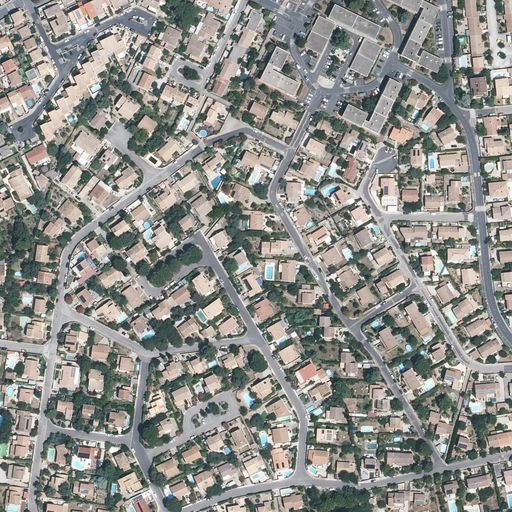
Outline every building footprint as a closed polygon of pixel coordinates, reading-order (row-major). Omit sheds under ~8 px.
[(105,2),(104,0),(94,0),(91,2),(97,16),(101,14),(105,12),(103,8),(101,4),(105,2)] [(121,5),(118,0),(104,0),(105,2),(106,3),(111,1),(112,4),(114,9),(121,5)] [(152,0),(150,6),(157,9),(161,2),(165,4),(166,0),(152,0)] [(215,0),(216,0),(215,0),(209,0),(208,4),(213,6),(220,9),(224,0),(215,0)] [(224,0),(220,9),(227,13),(233,0),(224,0)] [(420,7),(423,1),(420,0),(389,0),(393,1),(393,0),(394,0),(396,1),(395,3),(401,5),(402,3),(405,5),(404,7),(408,9),(409,7),(413,9),(412,10),(417,13),(420,7)] [(475,0),(464,0),(466,17),(468,17),(479,17),(479,16),(478,12),(476,12),(475,0)] [(511,0),(502,0),(502,2),(504,1),(506,14),(511,13),(511,0)] [(97,16),(91,2),(79,7),(79,8),(82,13),(87,11),(91,19),(97,16)] [(416,56),(421,46),(433,20),(431,20),(433,17),(434,17),(437,12),(435,11),(437,8),(427,3),(424,9),(420,17),(415,28),(417,28),(415,32),(413,31),(411,36),(413,36),(411,40),(409,39),(407,44),(409,45),(407,48),(405,47),(403,52),(405,53),(403,56),(413,61),(416,56)] [(55,14),(61,11),(58,4),(45,11),(48,17),(55,14)] [(375,39),(380,27),(335,5),(329,16),(375,39)] [(82,13),(79,8),(68,14),(71,20),(75,17),(79,25),(86,22),(82,13)] [(246,28),(255,32),(263,16),(252,10),(250,15),(252,16),(246,28)] [(24,19),(20,11),(11,15),(15,24),(14,24),(15,28),(24,24),(22,20),(24,19)] [(55,14),(58,18),(50,22),(53,29),(67,23),(61,11),(55,14)] [(209,12),(204,23),(217,30),(221,23),(213,19),(215,15),(209,12)] [(319,54),(334,24),(319,16),(304,46),(319,54)] [(468,17),(470,35),(480,34),(483,34),(482,29),(480,30),(479,17),(468,17)] [(70,30),(67,23),(53,29),(57,36),(70,30)] [(204,38),(206,33),(214,37),(217,30),(204,23),(198,35),(200,36),(204,38)] [(26,27),(24,24),(15,28),(13,29),(15,32),(18,30),(22,38),(31,34),(27,26),(26,27)] [(319,54),(321,55),(336,24),(334,24),(319,54)] [(168,26),(165,33),(178,40),(183,31),(184,28),(178,25),(176,30),(168,26)] [(245,47),(247,48),(255,32),(246,28),(244,27),(242,31),(244,32),(238,44),(245,47)] [(167,48),(173,51),(178,40),(165,33),(162,40),(169,44),(167,48)] [(195,33),(189,45),(202,51),(206,44),(202,42),(198,40),(200,36),(198,35),(195,33)] [(113,35),(107,38),(113,52),(115,55),(115,56),(127,50),(122,40),(118,42),(115,35),(114,34),(113,35)] [(481,42),(480,34),(470,35),(472,54),(482,53),(484,53),(484,48),(482,48),(481,42)] [(33,38),(31,38),(30,35),(22,38),(21,39),(23,43),(24,42),(28,50),(35,47),(37,46),(33,38)] [(5,39),(4,37),(0,38),(0,49),(0,50),(8,46),(9,47),(12,46),(11,44),(8,37),(5,39)] [(106,55),(113,52),(107,38),(100,41),(101,43),(103,49),(99,51),(105,63),(105,64),(110,62),(108,58),(106,55)] [(366,39),(365,39),(350,69),(351,69),(366,39)] [(381,47),(366,39),(351,69),(366,76),(381,47)] [(232,47),(234,47),(228,59),(237,64),(245,47),(238,44),(234,42),(232,47)] [(164,47),(156,43),(155,46),(153,45),(149,54),(157,58),(161,50),(163,50),(164,47)] [(185,52),(191,55),(202,60),(205,53),(202,51),(189,45),(185,52)] [(28,54),(30,53),(34,62),(34,61),(42,57),(39,49),(37,50),(35,47),(28,50),(26,51),(28,54)] [(287,52),(277,47),(268,63),(274,66),(280,69),(283,64),(281,64),(283,61),(284,61),(287,56),(285,55),(287,52)] [(91,63),(90,63),(96,74),(101,72),(98,66),(105,63),(99,51),(98,50),(91,53),(93,57),(95,61),(91,63)] [(438,71),(443,61),(423,51),(420,57),(417,63),(426,67),(426,65),(430,67),(429,69),(434,71),(435,69),(438,71)] [(483,66),(482,53),(472,54),(474,72),(486,71),(486,66),(483,66)] [(157,58),(149,54),(143,65),(152,70),(152,69),(156,71),(160,64),(157,62),(159,59),(157,58)] [(229,80),(231,76),(237,64),(228,59),(226,58),(224,63),(226,64),(220,76),(229,80)] [(15,72),(13,68),(15,67),(11,60),(6,62),(2,64),(6,72),(5,72),(6,76),(8,75),(15,72)] [(96,76),(96,74),(90,63),(89,62),(83,65),(84,69),(86,73),(81,75),(84,81),(96,76)] [(46,65),(46,63),(37,67),(38,69),(41,76),(50,72),(51,73),(54,72),(50,64),(46,65)] [(105,64),(105,63),(98,66),(101,72),(107,69),(105,64)] [(240,65),(237,64),(231,76),(235,77),(240,65)] [(291,92),(294,93),(299,84),(272,70),(267,68),(261,77),(265,79),(264,81),(269,83),(270,82),(273,83),(272,85),(282,90),(283,88),(286,90),(285,91),(291,94),(291,92)] [(38,69),(35,70),(34,69),(25,73),(29,79),(30,81),(38,77),(39,79),(42,77),(41,76),(38,69)] [(17,71),(15,72),(8,75),(11,83),(10,84),(12,87),(17,85),(20,83),(19,80),(21,79),(17,71)] [(145,73),(140,71),(135,83),(139,86),(145,73)] [(150,85),(154,77),(145,73),(139,86),(148,90),(150,85)] [(73,87),(76,93),(87,87),(84,81),(81,75),(81,74),(74,77),(78,85),(73,87)] [(216,79),(218,80),(212,92),(221,96),(229,80),(220,76),(218,75),(216,79)] [(97,78),(96,76),(84,81),(87,87),(88,88),(99,82),(97,78)] [(487,96),(485,77),(473,79),(474,93),(475,96),(479,96),(480,95),(480,97),(487,96)] [(511,86),(509,87),(508,79),(495,80),(497,96),(503,95),(504,95),(509,94),(509,95),(511,94),(511,86)] [(221,96),(224,98),(232,82),(229,80),(221,96)] [(384,96),(382,100),(380,99),(378,104),(380,105),(378,108),(377,107),(369,123),(366,128),(376,133),(378,130),(379,131),(382,126),(380,125),(382,122),(383,123),(395,99),(402,85),(392,80),(390,83),(389,82),(386,87),(388,88),(386,92),(384,91),(382,95),(384,96)] [(31,85),(28,86),(27,85),(19,89),(23,98),(27,96),(32,94),(32,96),(36,94),(31,85)] [(175,88),(175,89),(166,85),(162,94),(170,98),(171,97),(174,98),(178,91),(179,89),(175,88)] [(69,97),(64,99),(67,105),(79,99),(76,93),(73,87),(72,86),(65,89),(69,97)] [(88,88),(87,87),(76,93),(79,99),(80,103),(81,103),(83,102),(80,98),(83,96),(82,94),(89,91),(88,88)] [(23,98),(19,89),(7,94),(12,103),(15,102),(20,100),(20,101),(24,100),(23,98)] [(187,93),(186,95),(178,91),(174,98),(174,100),(182,104),(183,102),(186,104),(190,97),(190,95),(187,93)] [(415,106),(416,104),(423,107),(424,105),(425,106),(427,103),(429,99),(428,98),(421,94),(420,97),(418,96),(414,94),(415,92),(412,91),(406,103),(414,107),(415,106)] [(162,94),(160,97),(172,103),(174,100),(174,98),(171,97),(170,98),(162,94)] [(200,95),(198,100),(190,97),(186,104),(185,105),(197,111),(202,99),(203,97),(200,95)] [(131,118),(138,108),(123,96),(119,100),(124,104),(120,109),(131,118)] [(0,110),(10,106),(6,97),(0,99),(0,110)] [(57,110),(56,111),(60,120),(66,118),(64,114),(70,111),(69,109),(67,105),(64,99),(64,98),(57,101),(59,106),(61,109),(57,110)] [(256,114),(264,118),(268,109),(254,102),(250,112),(256,115),(256,114)] [(368,114),(348,105),(343,115),(347,116),(346,118),(350,121),(351,119),(355,120),(354,122),(362,126),(365,121),(368,114)] [(95,110),(98,113),(91,123),(99,129),(102,126),(104,123),(107,119),(104,117),(107,114),(97,106),(95,110)] [(214,106),(212,110),(210,109),(207,116),(208,116),(206,121),(213,125),(216,119),(215,119),(218,113),(219,113),(221,109),(220,109),(214,106)] [(443,113),(438,108),(436,110),(433,108),(425,118),(434,125),(443,113)] [(130,119),(131,118),(120,109),(118,111),(130,119)] [(62,123),(60,120),(56,111),(55,110),(48,113),(52,121),(47,123),(50,129),(62,123)] [(292,127),(295,121),(292,119),(294,115),(287,112),(286,114),(279,111),(274,121),(281,124),(281,123),(282,122),(289,125),(288,126),(292,127)] [(157,124),(154,122),(147,116),(146,116),(139,124),(151,133),(157,124)] [(484,123),(486,123),(487,129),(487,136),(497,135),(497,125),(496,120),(496,116),(483,118),(484,123)] [(330,134),(333,125),(320,119),(316,128),(330,134)] [(53,136),(53,134),(50,129),(47,123),(40,126),(47,139),(53,136)] [(62,124),(62,123),(50,129),(53,134),(58,132),(57,130),(63,127),(62,124)] [(456,136),(451,127),(438,135),(443,143),(452,138),(453,138),(456,136)] [(408,140),(412,133),(402,128),(400,131),(394,128),(389,137),(396,141),(397,138),(404,141),(405,138),(408,140)] [(356,141),(360,133),(352,130),(350,134),(346,132),(340,144),(348,147),(352,139),(356,141)] [(88,135),(83,131),(74,142),(85,151),(81,155),(87,160),(97,147),(97,146),(86,138),(88,135)] [(97,146),(100,142),(89,134),(88,135),(86,138),(97,146)] [(167,140),(169,142),(158,152),(165,160),(171,155),(176,150),(177,151),(180,148),(170,137),(167,140)] [(325,146),(310,139),(306,148),(310,151),(321,155),(325,146)] [(504,152),(503,141),(494,142),(493,139),(484,139),(484,143),(487,143),(487,149),(488,153),(504,152)] [(8,145),(6,146),(4,142),(0,144),(0,151),(3,158),(12,153),(8,145)] [(358,153),(364,156),(369,144),(363,142),(358,153)] [(49,156),(43,145),(39,146),(40,148),(33,151),(26,154),(30,165),(41,159),(41,158),(45,156),(45,157),(49,156)] [(422,169),(422,149),(411,149),(410,164),(412,164),(412,169),(422,169)] [(110,166),(117,158),(107,150),(99,161),(106,165),(107,164),(110,166)] [(246,151),(241,161),(254,167),(256,164),(259,158),(246,151)] [(81,155),(77,152),(73,158),(77,161),(81,155)] [(215,155),(216,157),(213,160),(206,165),(202,168),(208,176),(209,175),(213,172),(223,165),(222,164),(226,162),(219,152),(215,155)] [(268,156),(267,157),(261,154),(259,158),(256,164),(263,167),(270,171),(275,160),(268,156)] [(455,158),(454,155),(439,156),(440,166),(455,165),(455,166),(459,166),(458,158),(455,158)] [(347,160),(350,162),(343,176),(350,179),(353,174),(354,175),(359,165),(353,163),(355,159),(349,156),(347,160)] [(511,169),(511,166),(511,156),(500,157),(501,162),(502,171),(507,170),(511,169)] [(320,163),(311,159),(309,162),(304,160),(302,164),(303,164),(300,171),(314,179),(317,173),(316,173),(312,171),(314,165),(319,167),(320,163)] [(74,165),(62,180),(70,186),(73,183),(82,172),(82,171),(74,165)] [(133,180),(138,177),(133,170),(132,171),(129,167),(122,172),(124,175),(115,181),(120,188),(124,186),(125,188),(129,186),(128,184),(133,180)] [(26,183),(25,183),(21,174),(23,173),(21,168),(10,173),(12,178),(11,179),(15,188),(17,187),(21,196),(30,191),(26,183)] [(35,177),(42,189),(47,187),(45,184),(49,180),(37,170),(35,174),(37,176),(35,177)] [(83,173),(82,172),(73,183),(76,185),(82,178),(80,177),(83,173)] [(177,183),(184,193),(199,182),(193,173),(181,182),(180,180),(177,183)] [(394,196),(394,179),(383,179),(382,189),(383,189),(383,196),(394,196)] [(106,184),(101,180),(89,196),(92,198),(94,196),(102,202),(112,188),(106,184)] [(461,187),(461,181),(451,182),(452,187),(449,187),(449,202),(457,202),(459,202),(459,187),(461,187)] [(497,197),(496,194),(503,194),(503,195),(508,195),(507,182),(489,184),(490,189),(491,189),(492,192),(492,197),(497,197)] [(246,196),(243,195),(246,188),(236,183),(233,190),(236,192),(233,198),(243,202),(246,196)] [(297,191),(298,183),(288,183),(288,194),(287,197),(288,198),(288,202),(296,202),(297,198),(297,191)] [(79,194),(83,197),(90,189),(86,186),(79,194)] [(32,195),(30,191),(21,196),(17,187),(15,188),(21,200),(32,195)] [(156,200),(162,209),(172,201),(173,203),(177,200),(169,190),(167,187),(163,190),(165,193),(162,195),(158,198),(156,200)] [(177,193),(174,187),(169,190),(173,196),(177,193)] [(348,195),(346,196),(344,193),(341,189),(332,194),(337,202),(336,202),(338,206),(353,197),(350,194),(348,195)] [(418,201),(418,190),(402,190),(402,201),(406,201),(406,200),(412,200),(412,201),(418,201)] [(14,206),(10,198),(3,201),(2,198),(4,197),(3,193),(0,194),(0,208),(5,206),(7,210),(14,206)] [(92,198),(92,199),(100,204),(102,202),(94,196),(92,198)] [(204,214),(203,213),(211,207),(203,196),(192,204),(201,216),(204,214)] [(444,206),(444,198),(425,197),(425,207),(440,207),(440,205),(444,206)] [(494,219),(501,218),(503,218),(503,219),(511,218),(510,209),(510,206),(506,206),(506,202),(494,203),(494,207),(493,207),(494,219)] [(72,203),(69,206),(68,205),(67,205),(65,208),(64,209),(65,210),(63,213),(71,220),(73,217),(75,219),(76,220),(82,212),(72,203)] [(138,221),(143,218),(149,213),(150,213),(144,204),(132,213),(138,221)] [(213,210),(211,207),(203,213),(204,214),(205,215),(213,210)] [(303,225),(312,220),(304,207),(294,213),(298,220),(299,219),(303,225)] [(365,212),(363,213),(360,207),(351,212),(357,222),(361,219),(363,223),(369,219),(365,212)] [(260,218),(260,215),(260,211),(249,211),(243,211),(243,215),(249,215),(251,215),(250,229),(262,229),(262,217),(260,218)] [(332,217),(335,223),(340,220),(337,214),(332,217)] [(179,222),(184,230),(190,226),(191,227),(195,225),(188,216),(179,222)] [(131,228),(125,220),(112,229),(118,237),(124,233),(131,228)] [(53,236),(55,233),(56,234),(63,226),(56,221),(54,224),(52,222),(43,233),(46,236),(49,233),(53,236)] [(414,238),(414,237),(427,237),(427,227),(423,227),(423,222),(414,222),(414,229),(410,229),(410,238),(414,238)] [(155,243),(160,250),(173,241),(162,226),(154,232),(157,236),(155,237),(158,241),(155,243)] [(330,236),(324,227),(311,235),(310,234),(307,236),(311,242),(314,240),(318,245),(324,241),(324,239),(330,236)] [(438,237),(444,237),(458,237),(459,227),(438,227),(438,237)] [(366,228),(356,234),(363,247),(372,242),(369,236),(370,235),(367,231),(366,228)] [(499,231),(500,241),(511,239),(511,228),(511,229),(511,231),(510,231),(509,230),(499,231)] [(220,248),(229,243),(225,238),(222,231),(214,236),(217,241),(216,242),(220,248)] [(356,234),(354,235),(361,248),(363,247),(356,234)] [(94,250),(95,250),(100,257),(108,251),(103,244),(100,246),(95,239),(87,244),(93,251),(94,250)] [(276,241),(276,243),(271,243),(262,242),(262,249),(271,250),(271,253),(281,253),(281,250),(287,250),(287,241),(276,241)] [(145,254),(148,251),(141,242),(137,245),(127,252),(133,260),(140,256),(141,258),(145,255),(145,254)] [(48,246),(38,245),(36,261),(48,262),(49,255),(47,255),(48,246)] [(448,263),(463,264),(463,260),(468,260),(468,258),(468,249),(470,249),(470,245),(462,245),(462,249),(449,249),(448,261),(448,263)] [(322,255),(328,266),(334,262),(341,258),(335,247),(322,255)] [(386,248),(380,251),(373,255),(380,266),(385,262),(392,258),(386,248)] [(247,261),(242,252),(238,254),(236,251),(229,255),(231,259),(233,258),(234,257),(239,265),(247,261)] [(511,251),(499,252),(500,263),(511,261),(511,251)] [(420,257),(421,264),(422,265),(423,271),(433,270),(432,259),(432,252),(424,252),(425,256),(420,257)] [(85,260),(76,266),(81,272),(80,273),(83,276),(92,270),(85,260)] [(286,263),(283,263),(282,280),(294,281),(294,274),(293,274),(293,268),(294,268),(294,260),(287,260),(286,263)] [(107,284),(108,285),(119,276),(120,277),(124,275),(116,265),(104,273),(106,276),(103,279),(107,284)] [(347,288),(357,282),(350,270),(347,265),(341,268),(344,272),(338,276),(342,283),(344,282),(347,288)] [(48,268),(42,267),(41,272),(40,272),(39,276),(34,276),(34,282),(49,284),(50,278),(52,279),(53,273),(48,273),(48,268)] [(337,277),(338,276),(344,272),(341,268),(335,272),(335,273),(337,277)] [(407,275),(403,268),(399,270),(403,278),(407,275)] [(475,283),(474,275),(473,275),(472,269),(462,269),(463,284),(475,283)] [(403,278),(399,270),(386,277),(388,281),(391,286),(393,285),(404,279),(403,278)] [(201,274),(192,281),(203,295),(213,287),(207,280),(206,281),(201,274)] [(251,274),(242,280),(250,292),(248,292),(250,296),(260,290),(251,274)] [(120,277),(119,276),(108,285),(107,284),(105,286),(107,289),(113,284),(112,283),(120,277)] [(345,289),(347,288),(344,282),(342,283),(338,276),(337,277),(345,289)] [(383,284),(381,280),(375,284),(378,290),(381,295),(388,291),(383,284)] [(438,294),(440,293),(442,297),(442,298),(445,303),(454,298),(445,282),(439,285),(441,287),(436,290),(438,294)] [(135,308),(143,302),(132,286),(123,292),(135,308)] [(172,296),(178,305),(191,296),(184,286),(181,289),(181,290),(177,293),(172,296)] [(357,292),(361,299),(362,298),(365,304),(374,299),(367,286),(357,292)] [(81,301),(86,306),(94,300),(89,293),(86,289),(77,295),(80,299),(81,301)] [(100,296),(95,289),(89,293),(94,300),(100,296)] [(312,303),(312,299),(314,299),(314,290),(310,290),(306,290),(306,293),(303,293),(302,303),(312,303)] [(48,308),(45,308),(46,300),(37,299),(35,311),(47,313),(48,308)] [(204,309),(210,318),(222,310),(218,304),(221,302),(218,299),(204,309)] [(268,316),(266,313),(272,310),(265,299),(255,305),(257,310),(261,316),(259,317),(261,320),(268,316)] [(467,299),(458,304),(459,307),(453,311),(458,320),(465,316),(464,313),(470,310),(470,311),(474,309),(467,299)] [(112,321),(121,314),(111,300),(96,310),(99,314),(103,312),(105,311),(107,314),(108,313),(109,314),(108,315),(112,321)] [(155,308),(156,309),(152,312),(158,319),(165,314),(164,311),(168,308),(163,302),(155,308)] [(414,323),(424,317),(421,313),(419,313),(417,310),(413,303),(405,308),(409,314),(414,323)] [(146,327),(148,326),(141,316),(130,324),(132,327),(133,327),(135,325),(140,332),(146,327)] [(184,336),(185,338),(190,334),(194,331),(199,328),(190,317),(186,320),(187,321),(178,328),(184,336)] [(227,330),(228,332),(238,325),(232,317),(219,326),(224,332),(227,330)] [(319,327),(324,327),(331,327),(331,322),(329,322),(330,317),(320,317),(319,327)] [(426,321),(424,317),(414,323),(419,331),(427,327),(425,323),(426,321)] [(478,333),(478,331),(485,327),(485,329),(486,330),(489,328),(484,319),(481,321),(480,319),(466,328),(469,334),(471,337),(478,333)] [(41,332),(39,332),(39,326),(41,326),(42,322),(33,321),(33,325),(29,325),(27,336),(42,338),(42,332),(41,332)] [(269,332),(271,331),(275,337),(274,337),(276,341),(286,335),(282,329),(279,322),(267,329),(269,332)] [(211,326),(206,330),(210,335),(210,336),(213,334),(212,332),(215,330),(211,326)] [(293,327),(286,331),(290,339),(297,336),(293,327)] [(324,337),(334,337),(334,333),(336,333),(336,327),(331,327),(324,327),(324,337)] [(379,337),(382,342),(392,336),(387,327),(379,332),(381,336),(379,337)] [(205,329),(202,332),(206,338),(210,335),(206,330),(205,329)] [(79,331),(70,330),(70,333),(67,333),(67,336),(66,344),(71,345),(71,347),(76,348),(78,337),(79,337),(79,331)] [(382,342),(384,346),(386,345),(389,349),(397,345),(392,336),(382,342)] [(490,354),(489,352),(496,348),(497,350),(498,351),(502,348),(497,339),(493,342),(492,341),(486,344),(478,349),(483,358),(490,354)] [(432,347),(433,350),(434,352),(432,353),(437,362),(445,357),(442,353),(444,352),(439,343),(432,347)] [(301,357),(293,344),(281,351),(289,364),(301,357)] [(92,357),(100,359),(100,357),(108,358),(109,346),(107,346),(105,345),(105,347),(98,346),(93,345),(92,357)] [(341,355),(341,363),(346,363),(353,363),(353,358),(351,358),(351,353),(341,353),(341,355)] [(131,368),(132,359),(130,359),(128,358),(128,356),(118,355),(117,364),(121,364),(120,367),(130,368),(131,368)] [(236,363),(232,355),(230,356),(222,360),(227,368),(236,363)] [(239,355),(235,357),(240,368),(245,365),(244,364),(248,362),(246,358),(242,360),(239,355)] [(186,362),(190,370),(194,368),(195,370),(203,367),(199,358),(195,360),(191,362),(190,361),(186,362)] [(39,372),(36,372),(37,365),(38,365),(38,361),(26,359),(25,374),(29,375),(29,379),(38,380),(39,372)] [(165,379),(169,377),(180,372),(175,361),(171,363),(170,363),(171,365),(166,367),(168,370),(162,373),(165,379)] [(322,368),(316,372),(311,363),(300,370),(306,380),(317,374),(320,379),(327,376),(322,368)] [(353,363),(346,363),(346,373),(355,373),(355,369),(358,368),(358,363),(353,363)] [(62,369),(65,370),(64,376),(63,380),(74,382),(77,367),(63,365),(62,369)] [(104,380),(104,376),(101,375),(101,371),(91,369),(91,373),(89,373),(89,378),(90,378),(89,386),(104,388),(105,380),(104,380)] [(411,369),(402,374),(404,378),(403,378),(405,383),(416,377),(411,369)] [(444,380),(454,382),(454,379),(459,380),(461,372),(451,369),(451,371),(446,370),(444,380)] [(300,370),(295,373),(301,383),(306,380),(300,370)] [(207,386),(209,389),(212,387),(213,389),(220,386),(214,375),(205,379),(207,386)] [(421,386),(416,377),(405,383),(408,388),(410,387),(412,391),(421,386)] [(272,392),(270,389),(267,383),(268,382),(270,381),(268,378),(252,387),(255,392),(257,391),(259,390),(263,397),(272,392)] [(479,382),(479,385),(475,385),(475,395),(485,394),(484,382),(479,382)] [(500,395),(499,383),(490,384),(490,382),(484,382),(485,394),(495,393),(495,395),(500,395)] [(309,392),(313,400),(322,395),(323,397),(324,398),(332,394),(326,383),(322,386),(321,385),(309,392)] [(383,389),(380,389),(380,385),(371,385),(370,389),(374,389),(373,399),(378,399),(385,400),(385,394),(383,394),(383,389)] [(119,398),(129,400),(130,392),(131,392),(131,387),(123,386),(123,389),(120,389),(119,398)] [(191,396),(186,386),(172,393),(176,402),(184,398),(184,399),(191,396)] [(30,402),(30,398),(30,395),(33,396),(34,390),(21,389),(20,400),(30,402)] [(154,398),(155,401),(153,403),(155,407),(149,410),(151,415),(166,408),(160,395),(154,398)] [(274,411),(276,410),(280,417),(290,415),(281,399),(267,407),(270,413),(274,411)] [(377,413),(387,414),(387,405),(389,405),(389,400),(385,400),(378,399),(377,409),(377,413)] [(59,401),(57,410),(63,411),(67,412),(66,418),(72,418),(74,404),(68,403),(68,402),(59,401)] [(95,405),(84,404),(82,415),(88,416),(89,413),(91,413),(94,414),(95,405)] [(330,419),(340,420),(341,408),(330,407),(330,411),(327,411),(326,419),(330,419)] [(30,411),(18,410),(18,415),(21,415),(19,431),(30,432),(31,426),(30,426),(31,421),(32,421),(33,417),(30,416),(30,411)] [(437,425),(438,422),(440,414),(430,411),(428,421),(432,422),(432,424),(437,425)] [(124,424),(126,414),(118,413),(110,412),(109,423),(113,424),(116,424),(116,423),(124,424)] [(244,416),(246,420),(252,416),(250,412),(249,413),(246,414),(244,416)] [(389,431),(395,431),(395,428),(402,428),(402,422),(400,422),(400,418),(390,418),(390,423),(387,423),(385,424),(385,428),(387,430),(389,430),(389,431)] [(168,432),(171,431),(170,429),(174,427),(171,421),(167,422),(166,419),(160,422),(161,425),(156,428),(160,436),(168,432)] [(438,422),(437,425),(435,433),(440,434),(441,433),(445,434),(446,433),(448,425),(448,424),(438,422)] [(275,444),(287,441),(286,432),(287,432),(286,427),(273,430),(275,444)] [(240,429),(232,433),(239,448),(247,444),(240,429)] [(332,441),(332,430),(317,429),(317,433),(319,433),(319,440),(332,441)] [(511,431),(497,435),(499,446),(504,445),(511,443),(511,431)] [(496,432),(491,433),(492,436),(484,438),(485,443),(488,442),(489,446),(494,445),(494,447),(499,446),(497,435),(496,432)] [(206,440),(211,449),(218,445),(219,447),(224,445),(219,434),(206,440)] [(471,452),(473,444),(468,443),(469,440),(459,437),(457,446),(461,447),(461,450),(471,452)] [(16,455),(25,457),(26,452),(27,452),(29,442),(17,441),(14,440),(13,445),(17,446),(16,455)] [(58,455),(60,455),(59,463),(65,464),(67,451),(64,444),(56,446),(58,452),(58,455)] [(193,447),(193,449),(182,454),(187,463),(201,456),(196,445),(193,447)] [(78,457),(82,458),(92,459),(94,459),(95,451),(95,448),(87,447),(87,448),(85,448),(79,447),(78,457)] [(285,464),(284,458),(283,452),(282,453),(282,448),(271,450),(272,455),(273,455),(276,470),(289,468),(288,464),(285,464)] [(330,452),(314,450),(309,450),(309,461),(313,461),(322,462),(322,464),(327,464),(327,456),(330,456),(330,452)] [(125,457),(123,452),(115,457),(120,468),(122,467),(124,471),(131,468),(126,459),(125,457)] [(393,465),(393,462),(397,463),(397,465),(402,465),(403,453),(388,453),(387,464),(393,465)] [(413,454),(403,453),(402,465),(408,465),(408,463),(412,463),(413,454)] [(264,464),(260,456),(252,459),(251,455),(242,460),(248,472),(258,467),(256,464),(258,463),(260,466),(264,464)] [(361,468),(369,468),(369,471),(379,471),(380,460),(377,460),(377,462),(375,462),(375,459),(365,458),(365,459),(361,459),(361,468)] [(179,473),(173,460),(166,463),(166,462),(156,467),(159,472),(162,470),(165,469),(168,478),(179,473)] [(349,466),(349,462),(337,462),(337,473),(353,474),(353,466),(349,466)] [(219,468),(223,477),(229,474),(230,475),(237,472),(234,465),(230,467),(229,463),(219,468)] [(10,465),(8,478),(23,479),(24,472),(21,471),(22,467),(10,465)] [(511,467),(508,469),(508,471),(503,472),(505,481),(506,485),(511,483),(511,467)] [(200,490),(204,488),(214,483),(208,470),(194,477),(200,490)] [(126,486),(128,489),(131,488),(133,492),(142,487),(139,481),(138,481),(136,482),(132,473),(118,480),(122,488),(126,486)] [(51,489),(61,491),(62,483),(64,483),(65,479),(67,479),(67,475),(60,474),(59,478),(56,477),(52,477),(52,482),(51,489)] [(490,475),(482,477),(481,474),(476,475),(478,487),(488,485),(488,483),(491,482),(490,475)] [(471,476),(472,478),(467,480),(469,489),(478,487),(476,475),(471,476)] [(91,483),(91,485),(88,484),(85,484),(85,483),(75,481),(74,493),(87,495),(93,495),(95,484),(91,483)] [(455,493),(455,490),(459,489),(458,481),(448,483),(448,485),(444,486),(446,495),(455,493)] [(170,488),(175,498),(181,495),(182,496),(189,492),(184,482),(170,488)] [(22,492),(7,490),(6,503),(19,505),(21,496),(22,492)] [(399,491),(399,493),(389,493),(388,506),(394,506),(395,503),(404,503),(404,500),(409,500),(410,492),(399,491)] [(424,495),(420,494),(420,492),(410,492),(409,500),(414,501),(414,504),(424,504),(424,495)] [(301,495),(296,496),(291,497),(283,498),(285,508),(294,506),(303,505),(301,495)] [(149,511),(147,507),(144,502),(145,501),(144,498),(143,498),(142,496),(132,500),(136,508),(137,511),(149,511)]
